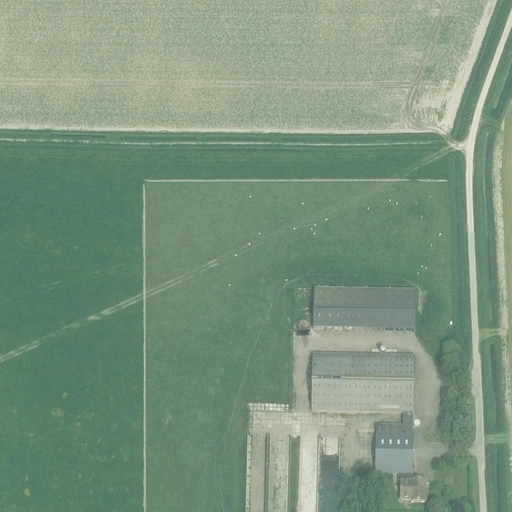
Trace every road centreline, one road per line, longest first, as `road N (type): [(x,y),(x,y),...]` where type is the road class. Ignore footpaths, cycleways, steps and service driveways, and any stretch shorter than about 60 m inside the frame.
road 1 (unclassified): [(484,511),(469,146),(511,15)]
road 2 (track): [(0,139),(469,146)]
